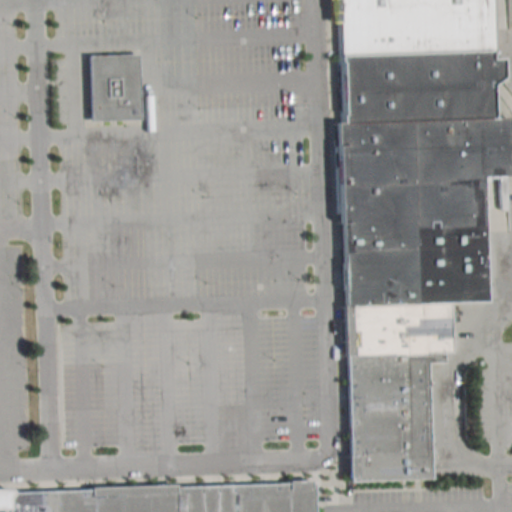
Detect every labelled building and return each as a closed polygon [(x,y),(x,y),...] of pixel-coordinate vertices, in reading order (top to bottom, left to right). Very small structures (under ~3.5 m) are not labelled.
[(334,0),(336,56),(491,51),(488,0),(334,0)] [(336,56),(344,126),(494,120),(492,87),(500,76),(499,51),(491,51),(336,56)] [(84,56),(86,121),(136,119),(134,55),(84,56)] [(344,126),(335,126),(349,482),(431,481),(429,357),(453,354),(450,306),(487,303),(485,180),(511,180),(511,155),(509,118),(494,120),(344,126)] [(0,511),(308,511),(307,482),(0,494),(0,511)]
